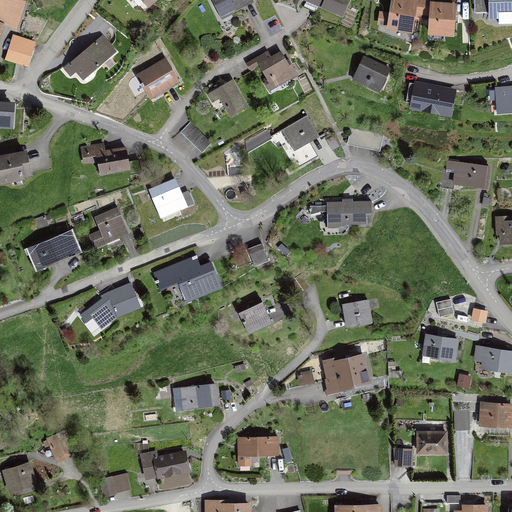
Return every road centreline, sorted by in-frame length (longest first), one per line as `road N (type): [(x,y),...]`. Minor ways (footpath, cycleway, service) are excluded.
road 1 (residential): [(207,498),(511,487)]
road 2 (residential): [(470,272),(408,191),(370,166),(333,164),(239,222)]
road 3 (residential): [(318,305),(324,329),(313,349),(215,438),(207,498)]
road 4 (residential): [(239,222),(22,310)]
road 5 (residential): [(289,33),(200,88),(158,143)]
road 6 (residential): [(158,143),(23,88)]
